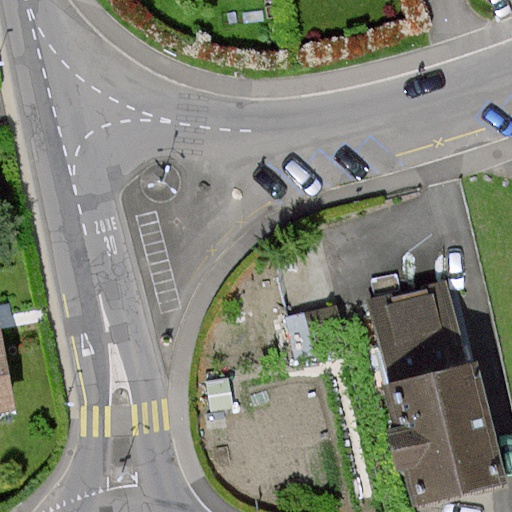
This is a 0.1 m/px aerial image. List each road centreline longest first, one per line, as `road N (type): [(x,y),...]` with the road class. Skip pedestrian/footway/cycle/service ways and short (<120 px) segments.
road 1 (residential): [(56,112),(315,127),(405,110),(511,75)]
road 2 (residential): [(173,511),(135,367),(98,289)]
road 3 (residential): [(98,289),(94,466),(77,511)]
road 4 (residential): [(56,112),(98,289)]
